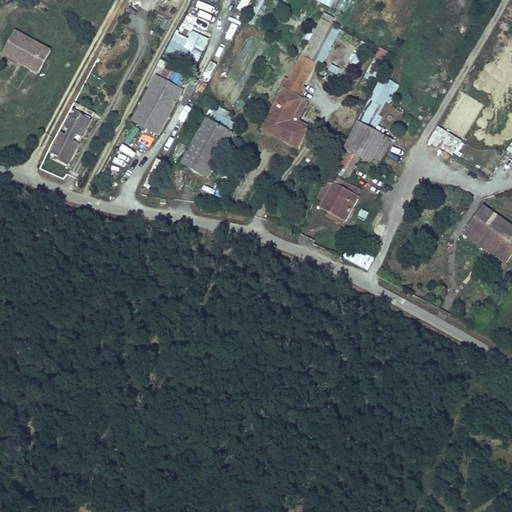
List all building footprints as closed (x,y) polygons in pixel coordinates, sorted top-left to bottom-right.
[(139,0),(137,5),(153,13),(159,0),(139,0)] [(244,14),(251,0),(242,0),(237,10),(244,14)] [(337,0),(333,7),(344,13),(350,0),(337,0)] [(325,13),(289,80),(302,87),(315,63),(312,61),(331,24),(326,21),(329,16),(325,13)] [(315,63),(323,67),(344,31),(331,24),(312,61),(315,63)] [(54,54),(17,33),(7,51),(35,67),(33,72),(41,76),(54,54)] [(111,45),(106,42),(101,52),(105,55),(111,45)] [(372,96),(383,76),(394,55),(382,49),(361,90),(372,96)] [(4,56),(33,72),(35,67),(7,51),(4,56)] [(189,68),(194,72),(199,63),(194,60),(189,68)] [(327,76),(342,81),(345,70),(330,66),(327,76)] [(169,82),(181,88),(186,78),(174,72),(169,82)] [(322,190),(318,197),(326,201),(339,208),(336,214),(346,220),(358,197),(331,182),(336,173),(346,178),(360,156),(370,162),(385,136),(375,130),(369,127),(393,82),(383,76),(372,96),(369,101),(353,132),(338,161),(329,176),(322,190)] [(163,78),(136,125),(159,138),(185,91),(181,88),(169,82),(163,78)] [(289,80),(284,90),(297,97),(302,87),(289,80)] [(369,127),(375,130),(391,101),(395,102),(402,87),(393,82),(369,127)] [(297,97),(284,90),(263,129),(296,148),(306,130),(291,121),(302,99),(297,97)] [(216,106),(210,119),(233,129),(236,124),(229,120),(232,114),(216,106)] [(76,120),(71,117),(65,128),(69,132),(67,136),(62,134),(52,154),(59,158),(58,161),(67,166),(78,145),(73,141),(76,135),(82,139),(91,121),(79,114),(76,120)] [(207,123),(184,165),(210,180),(234,138),(207,123)] [(144,135),(128,128),(121,144),(137,151),(144,135)] [(441,149),(449,134),(438,128),(429,142),(441,149)] [(453,155),(460,140),(449,135),(442,150),(453,155)] [(395,142),(385,136),(370,162),(380,168),(395,142)] [(331,182),(358,197),(363,187),(346,178),(336,173),(331,182)] [(326,201),(323,207),(330,211),(336,214),(339,208),(326,201)] [(511,259),(511,230),(483,210),(469,230),(511,260),(511,259)] [(327,216),(343,225),(346,220),(336,214),(330,211),(327,216)] [(511,260),(469,230),(464,237),(507,267),(511,260)] [(373,260),(348,247),(341,259),(353,264),(358,267),(367,272),(373,260)]
